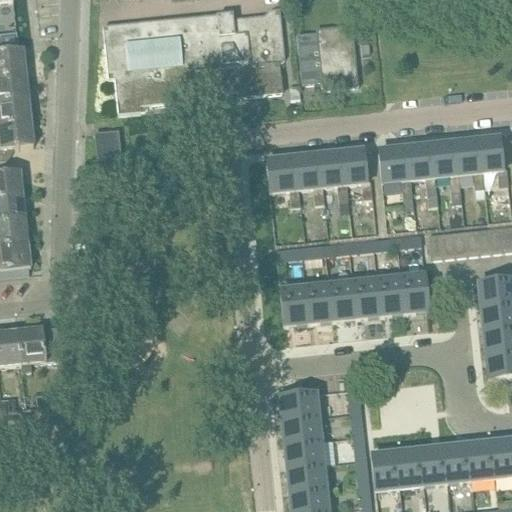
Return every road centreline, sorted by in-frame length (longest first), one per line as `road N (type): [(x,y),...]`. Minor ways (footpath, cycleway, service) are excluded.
road 1 (residential): [(250,372),(228,167),(233,148),(252,135),(511,108)]
road 2 (residential): [(0,305),(35,302),(52,289),(69,0)]
road 3 (residential): [(511,423),(474,419),(449,359),(422,354),(250,372)]
road 4 (residential): [(265,511),(250,372)]
